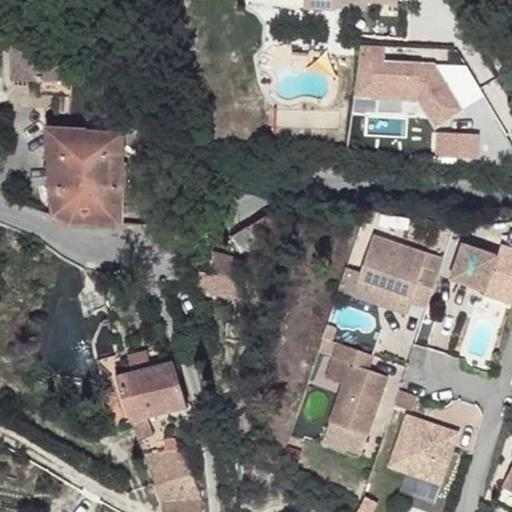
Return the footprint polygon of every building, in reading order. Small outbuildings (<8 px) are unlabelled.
[(305,0),(306,15),(328,16),(327,9),(338,9),(354,9),(354,0),(305,0)] [(35,20),(11,20),(12,47),(12,78),(35,78),(34,83),(48,83),(48,97),(65,97),(66,40),(61,40),(62,17),(35,17),(35,20)] [(11,20),(0,19),(0,46),(12,47),(11,20)] [(454,61),(391,60),(391,45),(362,45),(362,99),(433,99),(433,117),(454,117),(454,61)] [(443,59),(443,49),(393,49),(393,58),(443,59)] [(48,83),(34,83),(34,96),(48,97),(48,83)] [(8,101),(0,103),(0,104),(2,114),(11,111),(8,101)] [(124,131),(52,131),(54,217),(71,225),(126,226),(124,131)] [(442,132),(442,157),(485,157),(485,132),(442,132)] [(189,168),(152,144),(144,156),(181,181),(189,168)] [(282,210),(255,222),(265,242),(267,247),(293,235),(282,210)] [(235,235),(244,252),(265,242),(255,222),(235,235)] [(373,238),(359,280),(414,298),(412,302),(429,309),(440,274),(424,268),(428,257),(373,238)] [(464,243),(450,280),(484,293),(485,289),(488,282),(511,290),(511,247),(502,244),(498,256),(464,243)] [(243,258),(211,250),(205,273),(198,271),(193,290),(234,299),(243,258)] [(444,262),(428,257),(424,268),(440,274),(444,262)] [(359,280),(353,296),(408,314),(412,302),(414,298),(359,280)] [(485,289),(484,293),(511,302),(511,290),(488,282),(485,289)] [(251,302),(234,299),(230,327),(228,344),(242,347),(251,302)] [(336,326),(328,323),(323,336),(332,339),(336,326)] [(222,342),(228,344),(230,327),(224,325),(222,342)] [(372,354),(338,343),(333,359),(350,364),(331,422),(369,435),(388,375),(367,369),(372,354)] [(121,371),(116,373),(118,379),(129,419),(162,416),(186,412),(175,362),(121,371)] [(460,430),(406,412),(389,465),(443,483),(460,430)] [(162,416),(129,419),(145,458),(184,453),(162,416)] [(184,453),(145,458),(160,509),(159,511),(201,511),(202,503),(184,453)] [(370,493),(359,511),(374,511),(382,499),(370,493)]
